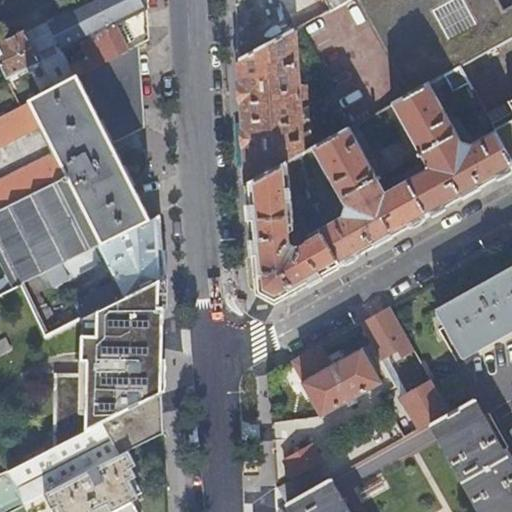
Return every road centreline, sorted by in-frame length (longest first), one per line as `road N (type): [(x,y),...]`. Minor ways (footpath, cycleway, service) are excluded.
road 1 (secondary): [(214,359),(188,0)]
road 2 (residential): [(511,206),(214,359)]
road 3 (secondary): [(225,511),(214,359)]
